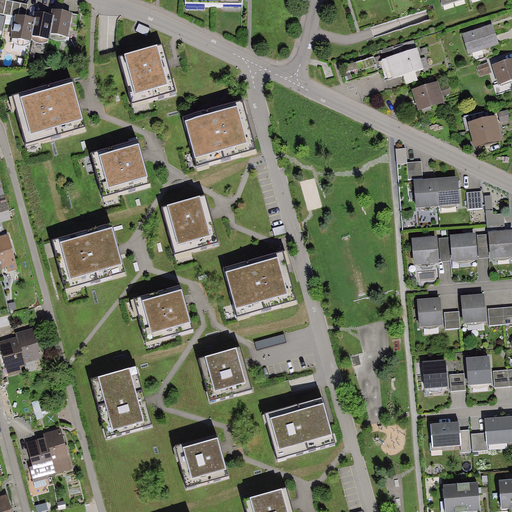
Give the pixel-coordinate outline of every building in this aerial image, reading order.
[(25,18),(28,4),(5,0),(0,0),(0,13),(15,16),(25,18)] [(54,17),(51,35),(68,39),(70,28),(76,29),(79,16),(53,11),(52,17),(54,17)] [(36,20),(32,38),(49,42),(51,35),(54,17),(52,17),(35,14),(34,20),(36,20)] [(15,16),(11,41),(31,45),(32,38),(36,20),(34,20),(25,18),(15,16)] [(481,31),(463,36),(469,59),(503,48),(496,26),(481,31)] [(156,49),(124,59),(137,100),(169,90),(156,49)] [(419,51),(387,61),(392,79),(393,82),(426,71),(419,51)] [(511,59),(491,66),(498,88),(511,84),(511,59)] [(477,69),(479,74),(488,71),(486,65),(477,69)] [(432,89),(414,94),(420,114),(447,106),(441,86),(432,89)] [(72,87),(22,102),(32,138),(83,124),(72,87)] [(237,112),(186,125),(195,162),(246,149),(237,112)] [(500,120),(471,127),(473,132),(477,149),(505,143),(500,120)] [(138,150),(100,160),(109,192),(146,182),(138,150)] [(422,162),(405,162),(406,182),(414,182),(423,181),(422,162)] [(458,186),(458,179),(423,181),(414,182),(414,189),(416,211),(460,209),(458,186)] [(0,212),(8,210),(0,181),(0,212)] [(474,192),(467,192),(468,208),(472,208),(473,222),(489,222),(489,229),(506,228),(506,213),(495,214),(493,195),(482,195),(482,191),(474,192)] [(201,200),(168,209),(179,248),(211,239),(201,200)] [(111,234),(61,248),(71,282),(120,268),(111,234)] [(511,234),(507,235),(490,236),(492,261),(511,259),(511,234)] [(0,237),(0,268),(0,270),(6,268),(8,273),(18,270),(8,235),(0,237)] [(468,236),(450,238),(452,263),(478,260),(476,236),(468,236)] [(429,241),(415,242),(417,268),(442,265),(439,240),(429,241)] [(276,263),(227,276),(236,310),(286,297),(276,263)] [(180,295),(142,306),(151,337),(189,326),(180,295)] [(477,298),(460,300),(462,327),(488,325),(486,297),(477,298)] [(433,300),(417,301),(419,330),(442,329),(441,300),(433,300)] [(511,323),(511,309),(489,311),(490,325),(511,323)] [(458,329),(457,313),(444,314),(445,330),(458,329)] [(16,334),(18,339),(21,352),(22,352),(25,365),(42,360),(33,329),(16,334)] [(284,333),(256,342),(259,349),(286,340),(284,333)] [(26,367),(25,365),(22,352),(21,352),(18,339),(0,343),(0,345),(9,377),(22,374),(21,368),(26,367)] [(201,362),(212,400),(247,391),(237,352),(201,362)] [(474,360),(465,361),(468,392),(492,390),(490,358),(474,360)] [(430,364),(422,365),(425,395),(448,393),(446,363),(430,364)] [(511,370),(494,372),(496,387),(511,385),(511,370)] [(95,382),(108,433),(145,424),(133,373),(95,382)] [(462,374),(450,375),(451,391),(463,390),(462,374)] [(267,419),(277,456),(330,441),(320,405),(267,419)] [(511,420),(489,422),(486,422),(487,435),(472,436),(473,454),(488,453),(488,448),(511,446),(511,420)] [(456,425),(432,426),(433,451),(459,449),(460,454),(470,454),(468,431),(459,432),(459,425),(456,425)] [(43,434),(44,439),(48,453),(49,453),(55,475),(72,471),(61,430),(43,434)] [(48,477),(55,475),(49,453),(48,453),(44,439),(26,444),(33,468),(29,469),(33,484),(48,480),(48,477)] [(225,472),(216,441),(181,451),(190,482),(225,472)] [(511,482),(500,483),(502,511),(511,510),(511,482)] [(479,485),(445,487),(445,511),(480,511),(480,491),(479,485)] [(245,503),(247,511),(286,511),(282,493),(245,503)] [(0,497),(0,511),(11,511),(7,495),(0,497)]
